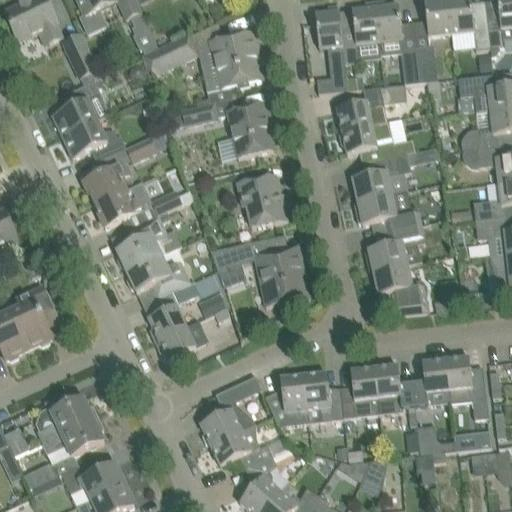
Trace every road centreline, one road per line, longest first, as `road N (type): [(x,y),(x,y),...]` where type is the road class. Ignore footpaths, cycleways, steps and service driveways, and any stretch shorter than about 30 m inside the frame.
road 1 (residential): [(340,328),(284,0)]
road 2 (residential): [(119,346),(4,99)]
road 3 (residential): [(151,411),(340,328)]
road 4 (residential): [(340,328),(382,343),(511,327)]
road 5 (residential): [(119,346),(0,401)]
